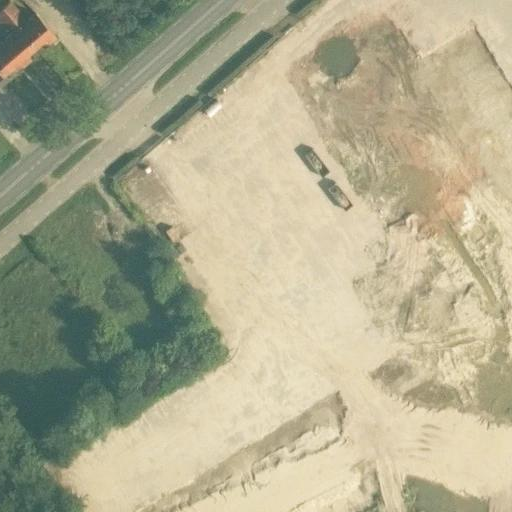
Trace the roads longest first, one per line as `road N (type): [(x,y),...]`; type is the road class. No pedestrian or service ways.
road 1 (unclassified): [(0,250),(280,0)]
road 2 (primary): [(0,196),(224,0)]
